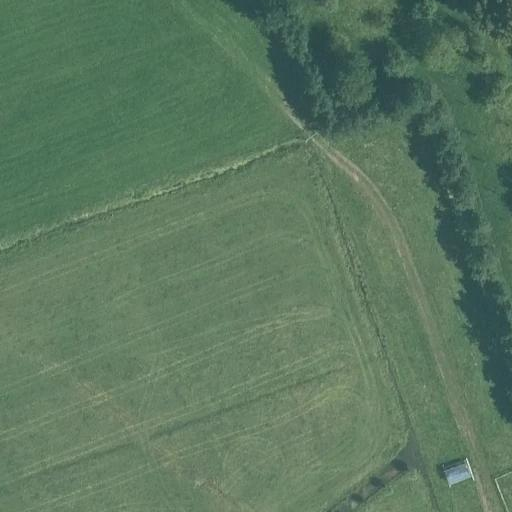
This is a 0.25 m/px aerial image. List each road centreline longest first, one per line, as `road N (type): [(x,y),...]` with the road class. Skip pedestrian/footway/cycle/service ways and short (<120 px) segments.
road 1 (track): [(511,511),(405,256),(338,160),(173,0)]
road 2 (track): [(230,511),(0,329)]
